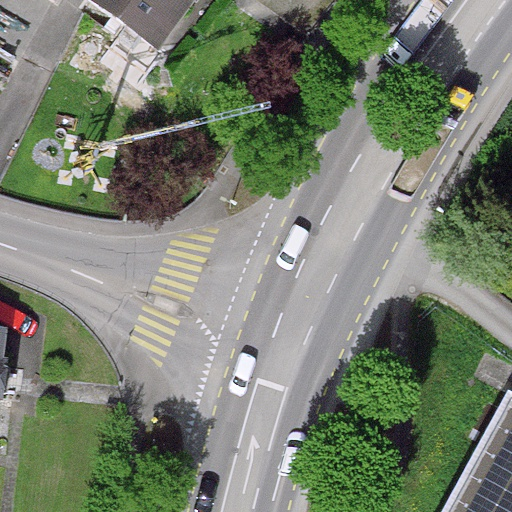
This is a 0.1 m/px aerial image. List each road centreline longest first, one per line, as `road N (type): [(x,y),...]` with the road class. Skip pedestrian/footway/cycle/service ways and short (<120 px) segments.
road 1 (primary): [(287,341),(337,221),(472,0)]
road 2 (tertiary): [(287,341),(0,245)]
road 3 (primary): [(242,511),(287,341)]
